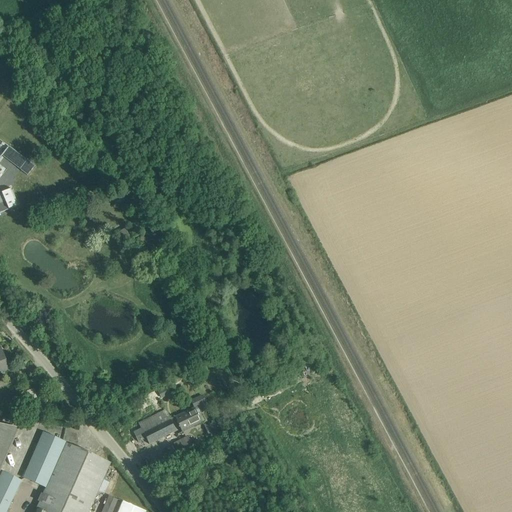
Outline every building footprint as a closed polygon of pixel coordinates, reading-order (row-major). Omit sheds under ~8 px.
[(28,160),(20,170),(28,175),(35,166),(28,160)] [(0,203),(0,213),(18,205),(12,190),(2,193),(6,201),(0,203)] [(113,201),(112,209),(122,210),(122,201),(113,201)] [(90,204),(83,207),(85,213),(92,209),(90,204)] [(119,232),(127,246),(133,243),(126,229),(119,232)] [(136,240),(143,252),(150,248),(143,236),(136,240)] [(160,262),(152,266),(156,272),(164,267),(160,262)] [(0,346),(0,372),(9,369),(0,346)] [(270,387),(274,395),(282,390),(278,382),(270,387)] [(21,395),(31,420),(44,415),(34,390),(21,395)] [(191,400),(195,408),(195,410),(207,404),(203,395),(191,400)] [(52,405),(45,408),(50,421),(57,418),(52,405)] [(195,410),(195,408),(175,418),(177,421),(182,432),(202,423),(195,410)] [(148,420),(139,424),(141,429),(133,432),(139,443),(146,439),(149,445),(176,431),(166,411),(148,420)] [(232,414),(216,420),(220,431),(236,424),(232,414)] [(13,426),(16,419),(3,415),(0,422),(13,426)] [(215,422),(205,427),(210,438),(220,433),(215,422)] [(0,469),(17,429),(0,425),(0,469)] [(46,488),(37,510),(42,511),(89,511),(111,463),(44,434),(24,479),(46,488)] [(188,437),(180,440),(185,451),(193,447),(190,441),(188,437)] [(195,438),(190,441),(193,447),(198,444),(195,438)] [(180,440),(172,444),(177,455),(185,451),(180,440)] [(192,452),(182,457),(182,458),(185,464),(193,460),(195,459),(192,452)] [(173,458),(160,465),(161,469),(166,466),(175,461),(173,458)] [(260,471),(267,480),(271,477),(264,468),(260,471)] [(145,511),(146,511),(123,501),(118,511),(145,511)]
